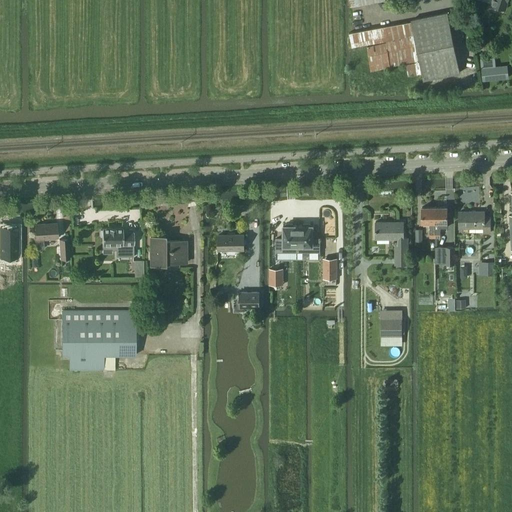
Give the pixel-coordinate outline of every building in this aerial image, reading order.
[(492,0),(491,6),(505,10),(508,2),(509,0),(492,0)] [(367,48),(368,56),(370,72),(405,65),(408,76),(422,74),(423,81),(460,73),(448,12),(411,19),(411,22),(349,33),(352,47),(386,41),(386,42),(367,47),(367,48)] [(496,67),(481,69),(483,81),(508,79),(507,66),(496,67)] [(435,223),(435,207),(422,207),(422,223),(429,223),(429,238),(435,238),(435,230),(435,223)] [(447,207),(435,207),(435,223),(447,223),(447,207)] [(484,217),(484,212),(459,212),(459,228),(484,228),(484,233),(490,233),(490,217),(484,217)] [(404,239),(403,222),(375,222),(375,239),(404,239)] [(58,238),(57,223),(35,224),(36,240),(36,250),(44,249),(44,239),(58,238)] [(283,238),(276,238),(276,252),(276,259),(298,259),(298,252),(298,226),(293,225),(293,224),(285,224),(285,226),(284,225),(283,225),(283,226),(283,238)] [(303,225),(298,226),(298,252),(298,259),(320,259),(320,252),(320,238),(312,238),(312,226),(313,226),(313,225),(312,225),(310,226),(310,224),(303,224),(303,225)] [(102,230),(100,230),(101,236),(102,236),(102,245),(102,253),(112,253),(112,250),(117,250),(120,250),(120,256),(133,256),(133,244),(134,244),(134,232),(123,232),(123,228),(116,228),(116,227),(110,227),(110,228),(102,228),(102,230)] [(244,250),(244,235),(218,235),(218,251),(227,250),(227,253),(235,253),(235,250),(244,250)] [(165,242),(165,236),(150,236),(151,265),(166,265),(166,263),(186,263),(186,242),(165,242)] [(68,256),(67,239),(59,240),(60,256),(68,256)] [(408,265),(408,246),(395,246),(395,265),(408,265)] [(326,259),(326,279),(336,279),(336,259),(326,259)] [(143,261),(135,261),(135,277),(143,277),(143,261)] [(495,262),(482,262),(482,275),(495,275),(495,262)] [(280,285),(280,269),(270,269),(270,285),(280,285)] [(259,307),(259,292),(239,292),(239,307),(259,307)] [(433,297),(419,296),(419,305),(433,306),(433,297)] [(135,311),(62,311),(62,356),(70,356),(70,370),(104,370),(104,356),(115,356),(135,356),(135,311)] [(402,319),(381,319),(381,335),(402,335),(402,319)]
